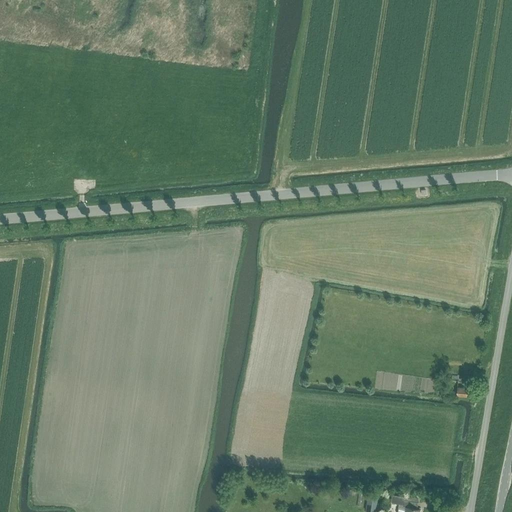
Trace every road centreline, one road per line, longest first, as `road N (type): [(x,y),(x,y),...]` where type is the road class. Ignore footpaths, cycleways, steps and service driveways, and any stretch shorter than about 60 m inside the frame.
road 1 (tertiary): [(0,219),(511,174)]
road 2 (tertiary): [(511,271),(471,511)]
